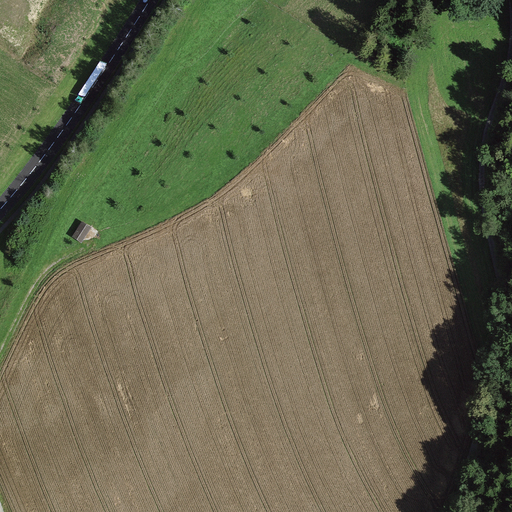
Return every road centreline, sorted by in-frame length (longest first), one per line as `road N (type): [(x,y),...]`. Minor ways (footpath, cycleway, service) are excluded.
road 1 (track): [(442,511),(500,279),(483,161),(511,58)]
road 2 (primary): [(146,0),(0,207)]
road 3 (track): [(0,358),(38,278),(83,251)]
